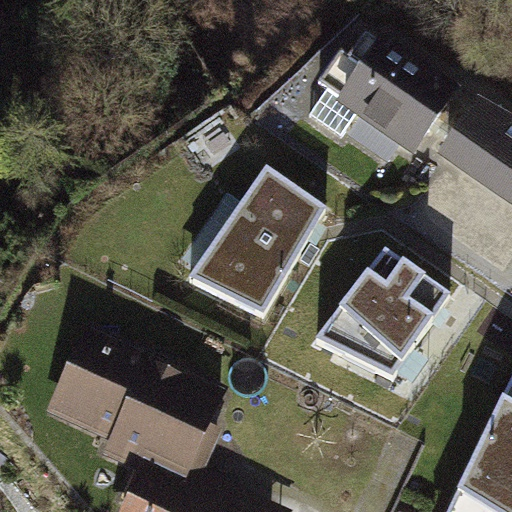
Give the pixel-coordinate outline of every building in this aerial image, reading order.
[(382,41),(339,99),(415,154),(457,96),(382,41)] [(442,153),(511,203),(511,127),(476,106),(442,153)] [(325,209),(271,171),(198,275),(265,312),(325,209)] [(450,294),(388,251),(323,340),(396,374),(450,294)] [(234,378),(95,321),(54,420),(151,460),(129,511),(296,511),(303,497),(202,456),(234,378)] [(511,511),(511,390),(452,511),(511,511)]
